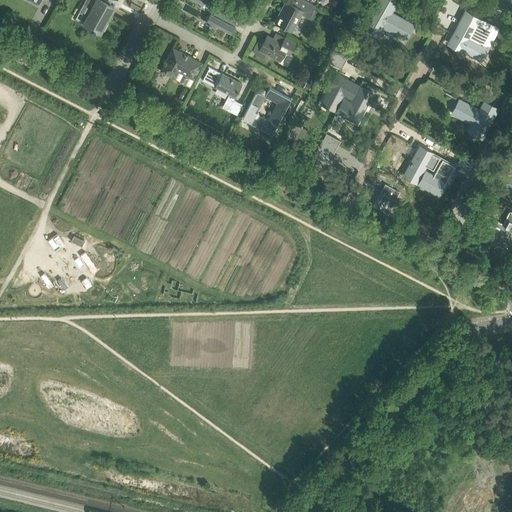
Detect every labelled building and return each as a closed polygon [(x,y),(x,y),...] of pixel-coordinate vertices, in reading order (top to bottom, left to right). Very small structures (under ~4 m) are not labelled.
[(100,33),(114,6),(102,0),(85,0),(85,3),(92,7),(83,23),(93,29),(92,29),(94,31),(95,30),(100,33)] [(211,25),(215,27),(216,25),(231,33),(236,25),(234,24),(241,11),(219,0),(197,0),(203,3),(204,0),(212,4),(208,11),(211,12),(206,22),(209,24),(209,25),(211,26),(211,25)] [(316,6),(304,0),(289,0),(288,2),(287,2),(280,15),(278,14),(274,22),(280,25),(279,26),(281,26),(292,32),(301,14),(309,19),(316,6)] [(392,0),(379,0),(364,26),(365,26),(366,25),(378,32),(377,33),(378,33),(382,26),(405,38),(412,25),(412,24),(394,14),(393,14),(390,12),(396,2),(392,0)] [(455,29),(448,43),(461,49),(461,48),(480,59),(481,58),(487,47),(487,46),(496,28),(477,18),(478,17),(465,11),(459,23),(455,29)] [(340,35),(346,22),(339,19),(333,31),(340,35)] [(263,59),(266,53),(280,61),(285,52),(289,54),(295,43),(285,37),(281,43),(266,35),(266,36),(267,36),(262,44),(257,41),(254,47),(254,48),(253,49),(253,50),(253,51),(254,51),(254,52),(254,53),(255,53),(255,54),(256,55),(263,59)] [(164,63),(161,68),(172,74),(171,76),(174,78),(178,71),(193,79),(202,63),(173,48),(165,61),(164,60),(163,62),(164,63)] [(327,61),(341,69),(348,57),(334,49),(327,61)] [(229,94),(227,96),(224,102),(230,105),(227,110),(237,115),(242,104),(233,99),(242,83),(222,73),(208,66),(209,67),(202,80),(203,80),(203,79),(215,85),(215,87),(229,94)] [(337,74),(322,103),(334,110),(343,93),(351,97),(357,85),(337,74)] [(311,85),(305,82),(303,88),(308,91),(311,85)] [(343,99),(336,111),(357,122),(372,93),(360,86),(351,103),(343,99)] [(256,91),(253,96),(243,115),(242,118),(244,119),(270,132),(272,134),(273,131),(291,98),(269,87),(267,92),(266,93),(262,91),(261,93),(256,91)] [(500,106),(509,111),(511,112),(511,97),(506,94),(500,106)] [(459,100),(452,112),(472,123),(469,130),(469,131),(471,128),(482,134),(480,136),(481,137),(497,108),(484,102),(479,110),(476,109),(476,108),(459,99),(459,100)] [(183,103),(177,100),(175,106),(180,108),(183,103)] [(328,163),(329,161),(327,160),(336,145),(323,138),(314,156),(328,163)] [(410,164),(404,175),(416,182),(425,165),(433,169),(440,157),(420,146),(417,150),(424,154),(420,161),(414,158),(412,161),(411,161),(409,163),(410,164)] [(464,158),(461,165),(472,171),(470,174),(476,164),(464,157),(464,158)] [(425,171),(418,183),(438,194),(454,165),(442,158),(433,175),(425,171)] [(486,169),(481,180),(486,183),(492,173),(486,169)] [(373,203),(373,205),(388,213),(396,200),(395,199),(399,192),(385,184),(374,204),(373,203)] [(511,213),(505,226),(486,216),(477,233),(493,241),(494,240),(511,248),(511,245),(511,213)] [(84,241),(74,235),(71,241),(82,246),(84,241)] [(52,237),(47,240),(55,250),(60,246),(52,237)] [(97,269),(85,252),(80,255),(92,272),(97,269)] [(48,285),(51,282),(44,273),(40,275),(48,285)] [(91,284),(86,277),(81,281),(86,288),(91,284)] [(68,287),(61,278),(57,281),(64,289),(68,287)]
